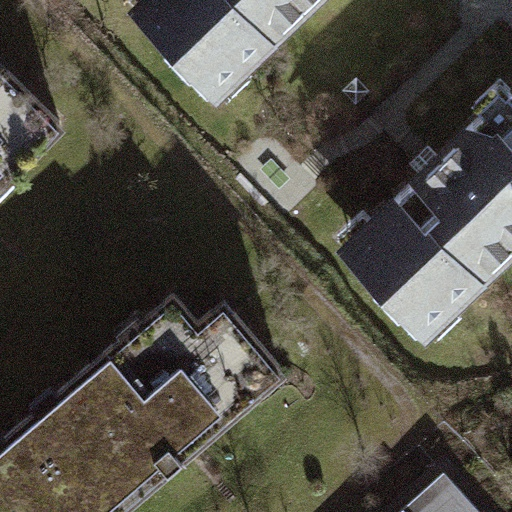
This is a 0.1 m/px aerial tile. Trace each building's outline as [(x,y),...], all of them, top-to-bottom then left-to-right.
[(310,0),(131,0),(220,89),(310,0)] [(511,85),(498,70),(329,223),(425,328),(511,249),(511,85)] [(0,182),(55,128),(0,73),(0,182)] [(167,300),(36,412),(115,502),(276,369),(220,309),(191,331),(167,300)] [(36,412),(0,442),(0,511),(104,511),(115,502),(36,412)] [(481,511),(447,474),(405,511),(481,511)]
